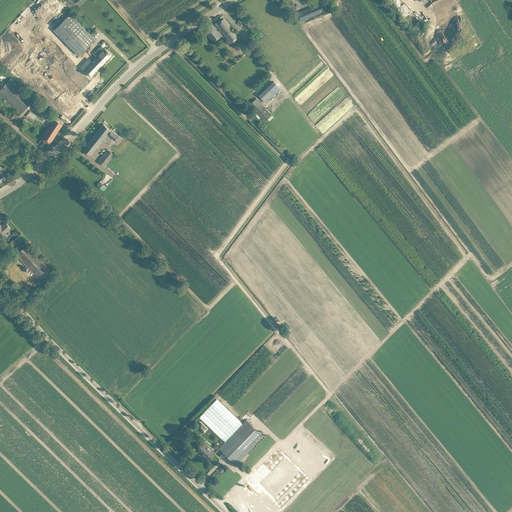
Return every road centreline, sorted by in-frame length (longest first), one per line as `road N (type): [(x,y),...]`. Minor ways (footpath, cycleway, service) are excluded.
road 1 (unclassified): [(226,511),(0,279)]
road 2 (tertiary): [(231,0),(140,66),(48,160),(0,195)]
